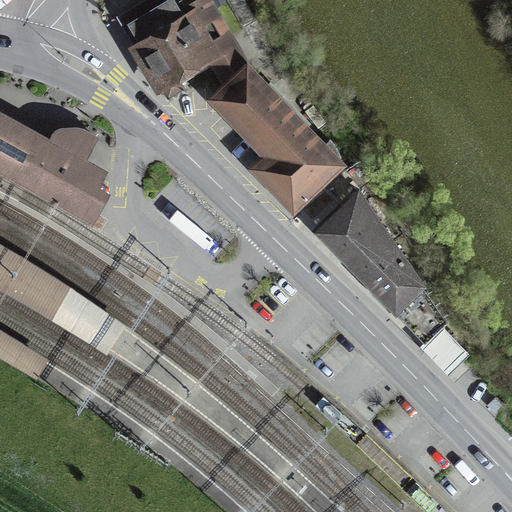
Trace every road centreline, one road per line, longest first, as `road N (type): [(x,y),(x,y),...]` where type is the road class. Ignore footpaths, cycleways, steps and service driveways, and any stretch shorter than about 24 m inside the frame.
road 1 (primary): [(173,141),(511,481)]
road 2 (primary): [(10,45),(173,141)]
